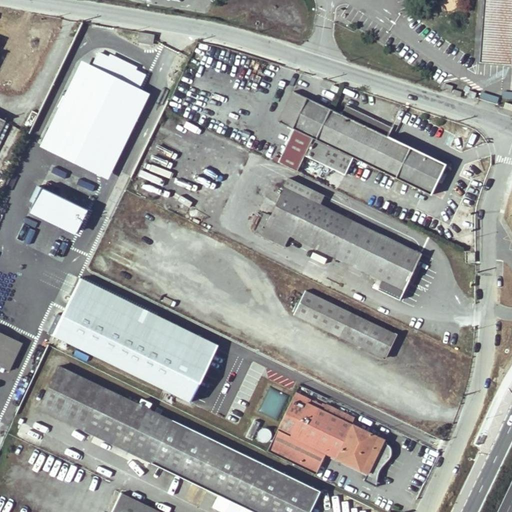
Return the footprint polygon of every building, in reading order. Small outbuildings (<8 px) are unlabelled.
[(511,0),(483,0),(481,62),(511,63),(511,41),(511,0)] [(154,47),(155,37),(140,35),(138,44),(154,47)] [(40,147),(109,180),(150,96),(140,90),(147,76),(137,71),(138,68),(111,55),(110,57),(100,52),(93,67),(83,62),(40,147)] [(451,85),(443,82),(441,87),(449,91),(451,85)] [(465,95),(473,98),(475,92),(467,88),(465,95)] [(278,122),(291,128),(306,98),(293,91),(278,122)] [(306,98),(291,128),(294,130),(312,138),(315,139),(330,109),(306,98)] [(345,174),(353,158),(431,195),(445,164),(388,136),(392,128),(346,106),(342,115),(330,109),(315,139),(312,138),(305,155),(324,164),(325,170),(329,172),(334,169),(345,174)] [(312,138),(294,130),(279,162),(297,171),(305,155),(312,138)] [(94,191),(96,186),(84,182),(82,187),(94,191)] [(42,188),(29,213),(76,236),(88,211),(42,188)] [(284,188),(271,216),(264,212),(255,232),(284,246),(289,236),(334,257),(381,280),(379,286),(374,284),(370,291),(396,304),(407,280),(412,283),(418,271),(413,269),(421,254),(352,221),(284,188)] [(49,254),(61,259),(63,253),(51,249),(49,254)] [(189,402),(217,346),(82,279),(55,336),(189,402)] [(384,358),(396,335),(341,308),(334,322),(344,327),(339,336),(384,358)] [(0,332),(0,367),(9,372),(23,344),(0,332)] [(59,366),(38,409),(253,511),(308,511),(319,492),(59,366)] [(277,419),(287,395),(270,388),(260,411),(277,419)] [(308,404),(310,400),(295,393),(294,396),(308,404)] [(321,405),(310,400),(308,404),(294,396),(267,452),(316,476),(326,454),(367,474),(363,483),(376,489),(378,475),(380,471),(391,459),(391,457),(392,454),(391,452),(390,450),(389,447),(388,447),(382,444),(384,440),(351,424),(320,409),(321,405)] [(322,403),(321,405),(320,409),(351,424),(354,418),(322,403)] [(159,511),(121,493),(111,511),(159,511)]
